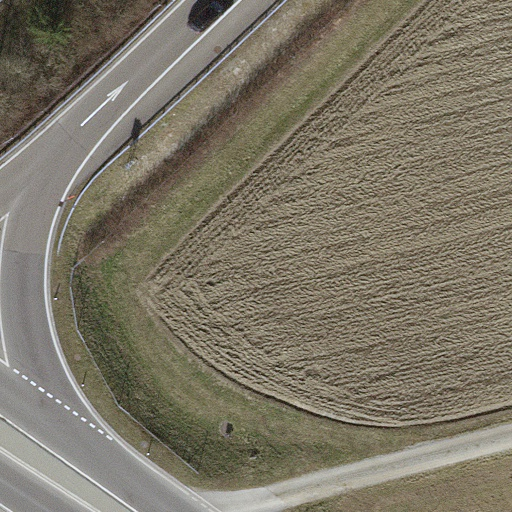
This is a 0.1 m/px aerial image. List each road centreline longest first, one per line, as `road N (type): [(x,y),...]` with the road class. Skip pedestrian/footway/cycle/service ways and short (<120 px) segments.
road 1 (track): [(422,459),(218,401),(181,371),(153,327),(140,281),(154,239),(399,0)]
road 2 (motorway): [(61,429),(33,345),(31,267),(48,170)]
road 3 (motorway): [(48,170),(222,0)]
road 4 (track): [(227,511),(422,459)]
road 5 (tertiary): [(177,511),(61,429)]
